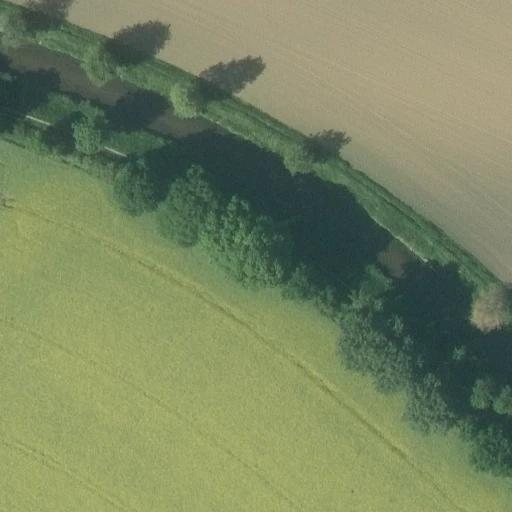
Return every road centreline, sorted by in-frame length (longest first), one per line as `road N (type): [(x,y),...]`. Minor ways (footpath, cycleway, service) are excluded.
road 1 (track): [(511,443),(393,332),(260,235),(122,166),(0,119)]
road 2 (track): [(511,314),(409,223),(327,168),(229,113),(0,16)]
road 3 (track): [(408,511),(460,392)]
